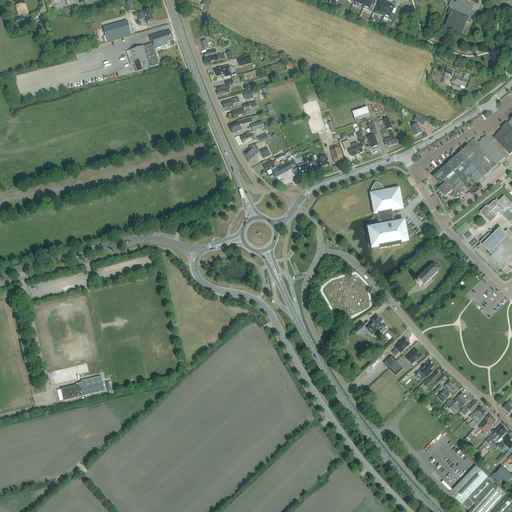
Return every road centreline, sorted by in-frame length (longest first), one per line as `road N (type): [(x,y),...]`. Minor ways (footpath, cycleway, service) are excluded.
road 1 (unclassified): [(407,511),(366,470),(267,309),(200,281),(194,249)]
road 2 (unclassified): [(444,511),(366,419),(310,325),(304,290),(320,251)]
road 3 (primary): [(435,511),(361,428),(279,282)]
road 4 (unclassified): [(296,205),(260,188),(239,156),(177,0)]
road 5 (residential): [(492,399),(446,366),(343,255)]
road 6 (primary): [(242,189),(169,0)]
road 7 (tertiary): [(0,275),(139,238),(194,249)]
road 8 (tertiary): [(296,205),(311,188),(404,155)]
